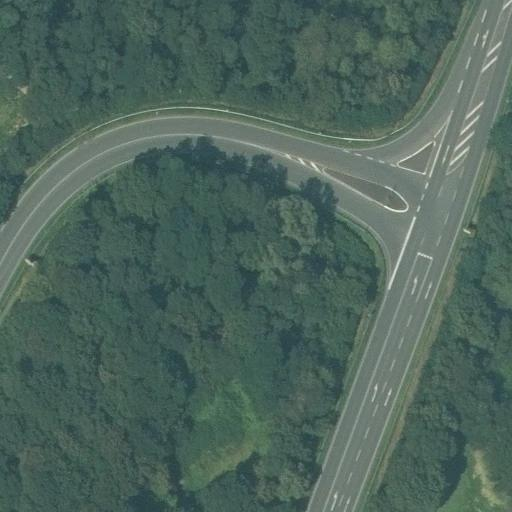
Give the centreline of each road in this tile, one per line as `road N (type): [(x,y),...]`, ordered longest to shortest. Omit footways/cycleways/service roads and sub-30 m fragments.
road 1 (primary): [(344,181),(224,146),(144,146),(94,164),(53,198),(0,275)]
road 2 (primary): [(435,213),(327,511)]
road 3 (primary): [(477,100),(417,145),(344,181)]
road 4 (primary): [(477,100),(435,213)]
